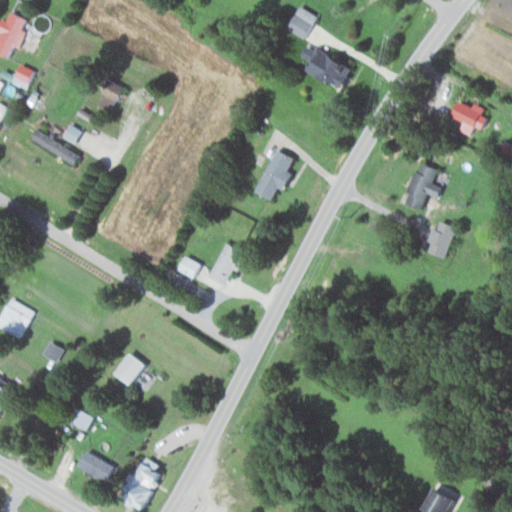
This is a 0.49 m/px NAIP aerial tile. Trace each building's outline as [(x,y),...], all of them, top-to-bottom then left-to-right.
[(302,5),(319,15),(306,37),(289,27),(302,5)] [(13,11),(28,18),(24,27),(30,30),(22,45),(17,43),(11,56),(0,51),(0,38),(3,32),(0,30),(0,28),(6,17),(9,19),(13,11)] [(320,44),(357,66),(344,88),(309,69),(314,61),(304,55),(309,45),(317,49),(320,44)] [(24,62),(38,70),(29,88),(14,80),(18,74),(24,62)] [(18,74),(7,68),(4,74),(14,80),(18,74)] [(8,80),(0,77),(0,96),(1,97),(8,80)] [(129,85),(122,100),(119,98),(112,111),(99,104),(113,77),(129,85)] [(35,94),(41,98),(35,106),(29,103),(35,94)] [(0,101),(12,106),(6,118),(0,114),(0,101)] [(489,116),(483,128),(477,126),(472,136),(460,130),(464,121),(455,117),(457,114),(454,113),(459,101),(463,103),(464,101),(473,106),(475,101),(487,107),(484,113),(489,116)] [(74,122),(85,129),(81,136),(77,143),(66,136),(74,122)] [(83,155),(42,129),(36,137),(77,163),(83,155)] [(506,139),(511,142),(511,145),(508,154),(501,151),(506,139)] [(279,148),(296,157),(290,169),(295,172),(285,189),(280,186),(273,199),(269,197),(257,190),(274,158),(279,148)] [(441,168),(435,182),(444,185),(439,196),(429,192),(423,208),(408,201),(412,192),(408,190),(417,170),(420,171),(424,161),(441,168)] [(234,163),(240,167),(235,177),(228,173),(234,163)] [(201,221),(207,224),(201,235),(195,232),(201,221)] [(459,227),(443,221),(439,230),(434,228),(428,241),(432,242),(429,251),(446,258),(459,227)] [(229,242),(242,249),(248,252),(239,269),(236,268),(227,284),(211,275),(229,242)] [(203,262),(198,272),(195,279),(177,270),(182,260),(186,253),(203,262)] [(0,323),(14,298),(38,311),(24,337),(0,323)] [(133,351),(149,364),(133,384),(117,371),(133,351)] [(0,376),(17,386),(15,389),(24,394),(17,407),(9,403),(1,417),(0,416),(0,376)] [(84,408),(98,416),(90,429),(76,422),(84,408)] [(89,451),(117,466),(109,480),(81,465),(89,451)] [(150,455),(165,463),(161,470),(167,473),(146,509),(137,504),(135,508),(129,504),(132,500),(125,496),(150,455)] [(435,487),(456,498),(448,511),(428,511),(423,509),(435,487)]
